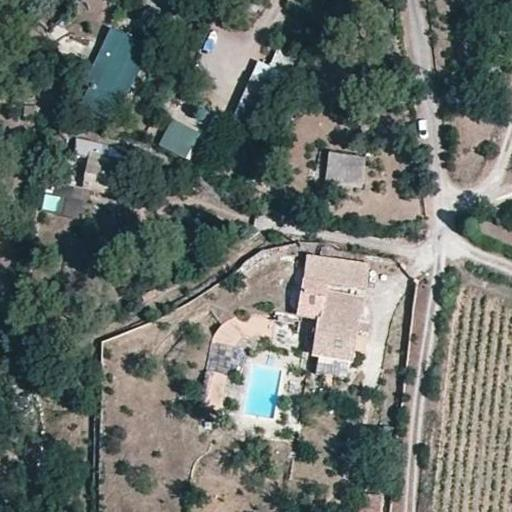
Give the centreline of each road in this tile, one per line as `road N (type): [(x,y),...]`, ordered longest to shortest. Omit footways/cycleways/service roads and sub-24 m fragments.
road 1 (track): [(439,251),(407,511)]
road 2 (residential): [(410,0),(438,150),(439,251)]
